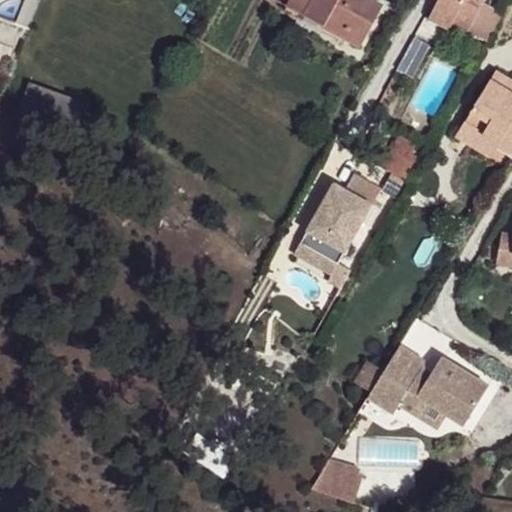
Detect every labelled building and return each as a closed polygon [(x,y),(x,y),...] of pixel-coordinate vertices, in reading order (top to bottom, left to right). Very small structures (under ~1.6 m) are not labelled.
[(349,30),(364,0),(322,0),(316,15),(349,30)] [(372,42),(390,6),(380,0),(364,0),(349,30),(372,42)] [(483,0),(440,0),(437,6),(473,20),(483,1),(483,0)] [(473,20),(437,6),(431,19),(465,38),(470,34),(486,40),(500,10),(483,1),(473,20)] [(511,159),(511,158),(511,79),(495,69),(456,137),(487,159),(492,149),(511,159)] [(44,119),(56,93),(32,81),(19,107),(44,119)] [(334,184),(300,243),(337,264),(380,189),(354,175),(345,190),(334,184)] [(511,228),(509,228),(501,258),(511,261),(511,228)] [(337,264),(300,243),(294,253),(330,275),(337,264)] [(399,343),(379,376),(406,392),(421,366),(424,359),(399,343)] [(370,392),(367,397),(393,413),(398,404),(438,427),(446,412),(464,423),(487,383),(440,354),(430,372),(421,366),(406,392),(379,376),(370,392)] [(383,369),(366,360),(353,382),(370,392),(383,369)] [(349,480),(323,470),(312,488),(343,499),(349,480)]
